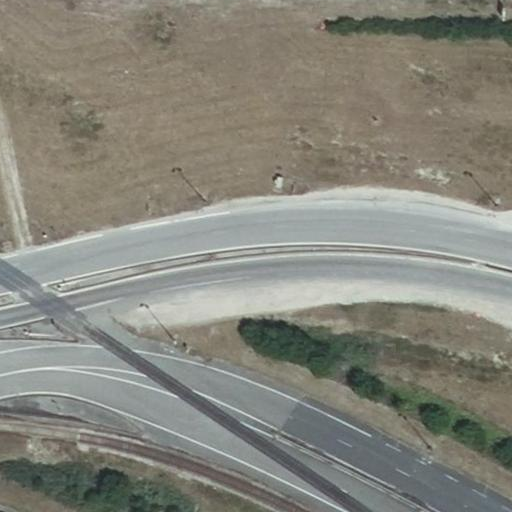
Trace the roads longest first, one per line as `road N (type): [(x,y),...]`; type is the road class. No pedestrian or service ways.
road 1 (unclassified): [(511,249),(411,229),(284,226),(155,242),(0,277)]
road 2 (unclassified): [(0,317),(260,267),(406,267),(511,285)]
road 3 (unclassified): [(475,511),(251,397),(188,374),(105,359),(1,375)]
road 4 (unclassified): [(1,375),(147,403),(383,511)]
